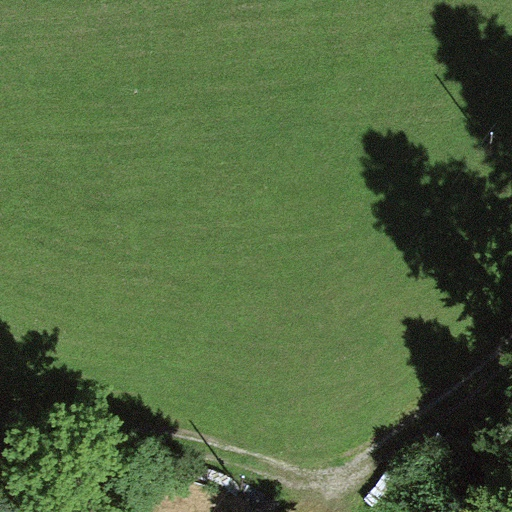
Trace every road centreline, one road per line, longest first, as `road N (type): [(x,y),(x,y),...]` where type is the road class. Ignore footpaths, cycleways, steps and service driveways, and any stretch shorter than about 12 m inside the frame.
road 1 (track): [(366,511),(373,468),(62,421),(0,424)]
road 2 (track): [(511,357),(373,468)]
